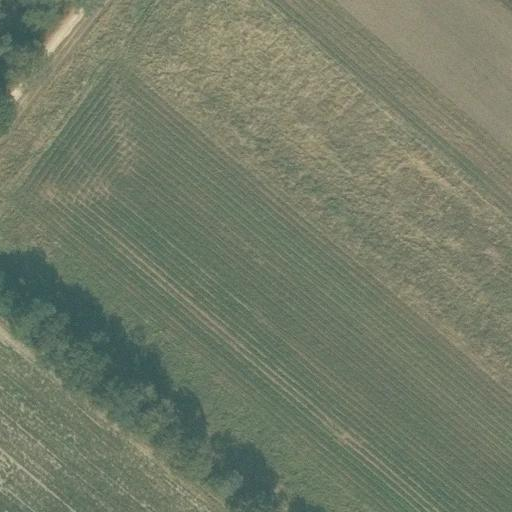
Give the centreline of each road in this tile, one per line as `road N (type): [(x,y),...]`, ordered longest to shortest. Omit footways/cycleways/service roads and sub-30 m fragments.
road 1 (track): [(0,276),(269,511)]
road 2 (track): [(0,131),(103,0)]
